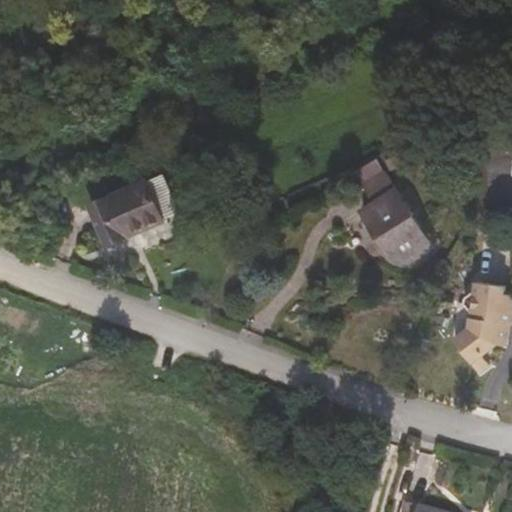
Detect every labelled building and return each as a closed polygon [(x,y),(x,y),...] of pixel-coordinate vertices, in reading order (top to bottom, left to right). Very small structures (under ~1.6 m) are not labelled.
[(432,249),(383,171),(360,185),(372,205),(361,212),(391,260),(404,266),(432,249)] [(179,213),(163,176),(89,207),(105,244),(179,213)] [(511,296),(484,293),(478,339),(464,351),(482,373),(491,366),(506,355),(511,355),(511,296)] [(491,366),(482,373),(490,383),(499,376),(491,366)] [(439,511),(406,503),(403,511),(439,511)]
